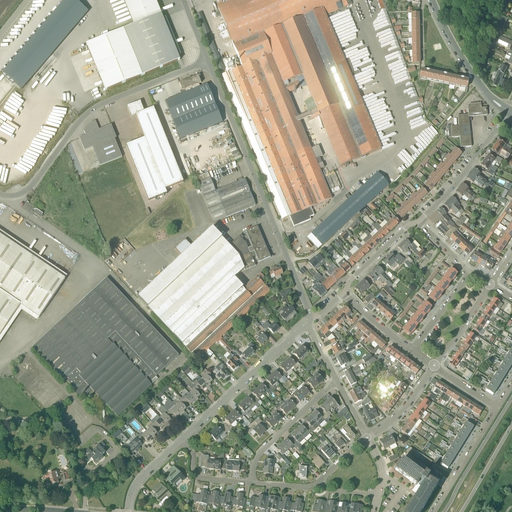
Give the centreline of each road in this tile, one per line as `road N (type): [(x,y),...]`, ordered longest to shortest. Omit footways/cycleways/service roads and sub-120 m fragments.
road 1 (unknown): [(359,0),(404,137),(302,225),(273,225)]
road 2 (unclassified): [(310,316),(207,61)]
road 3 (unclassified): [(0,194),(31,186),(99,104),(207,61)]
road 4 (residential): [(181,441),(308,326)]
road 5 (residential): [(418,222),(508,112)]
road 6 (residential): [(252,483),(262,449),(336,379)]
road 7 (residential): [(508,112),(474,78),(431,0)]
road 8 (secondary): [(511,397),(444,511)]
road 9 (residential): [(433,511),(496,408)]
